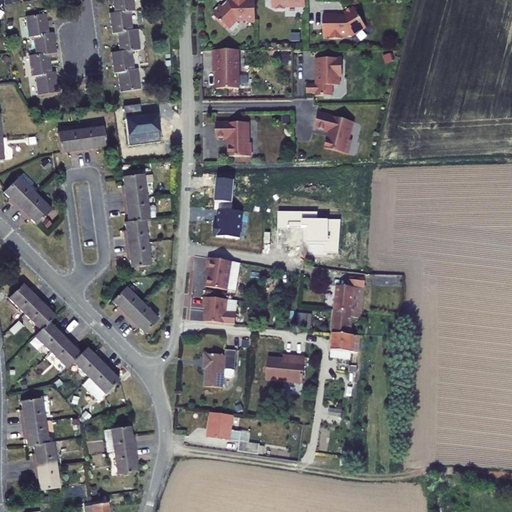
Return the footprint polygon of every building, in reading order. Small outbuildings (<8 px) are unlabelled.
[(109,20),(122,18),(129,17),(126,0),(110,0),(106,0),(109,20)] [(268,0),(269,15),(273,15),(273,18),(282,17),(282,15),(303,15),(302,0),(268,0)] [(229,10),(225,10),(219,16),(217,14),(210,21),(212,24),(211,25),(214,28),(214,29),(221,36),(223,35),(227,38),(234,30),(243,30),(245,32),(253,32),(253,9),(245,9),(244,3),(229,4),(229,10)] [(342,24),(334,24),(335,23),(320,23),(321,45),(327,45),(327,47),(340,47),(340,44),(348,44),(351,42),(352,43),(364,36),(351,15),(342,24)] [(113,40),(125,39),(122,18),(109,20),(104,21),(107,41),(113,40)] [(41,21),(23,23),(25,43),(30,43),(44,41),(41,21)] [(115,59),(125,58),(133,57),(131,38),(125,39),(113,40),(115,59)] [(44,41),(30,43),(32,62),(45,60),(52,59),(50,40),(44,41)] [(112,80),(128,78),(125,58),(115,59),(107,60),(109,80),(112,80)] [(214,82),(214,99),(237,98),(236,59),(211,60),(211,82),(214,82)] [(45,60),(32,62),(26,63),(29,83),(33,82),(47,80),(45,60)] [(340,67),(312,67),(313,93),(305,93),(305,102),(313,102),(313,105),(329,104),(329,94),(336,94),(336,84),(340,84),(340,67)] [(112,80),(115,99),(133,97),(131,77),(128,78),(112,80)] [(47,80),(33,82),(35,102),(53,99),(51,80),(47,80)] [(351,131),(317,122),(313,135),(328,140),(328,145),(326,144),(324,157),(346,163),(350,149),(348,148),(351,131)] [(251,128),(219,129),(220,143),(231,144),(232,162),(252,162),(254,160),(254,151),(252,149),(251,128)] [(81,135),(84,157),(93,156),(92,153),(106,151),(104,133),(81,135)] [(81,135),(59,138),(61,157),(76,155),(77,158),(84,157),(81,135)] [(143,176),(123,178),(125,193),(123,193),(124,200),(145,197),(143,176)] [(17,180),(4,193),(14,204),(12,206),(17,211),(32,196),(17,180)] [(32,196),(17,211),(23,218),(25,215),(35,225),(49,212),(32,196)] [(145,197),(124,200),(125,209),(127,208),(129,224),(144,222),(148,222),(145,197)] [(244,214),(221,211),(220,225),(216,225),(215,238),(241,240),(244,214)] [(125,240),(122,241),(123,247),(146,244),(144,222),(129,224),(123,225),(125,240)] [(146,244),(123,247),(124,256),(127,256),(129,271),(149,268),(146,244)] [(231,263),(208,259),(205,272),(207,272),(206,278),(205,287),(226,291),(231,263)] [(347,287),(341,287),(338,311),(360,314),(364,282),(348,280),(347,287)] [(19,284),(6,297),(21,313),(37,297),(32,292),(29,294),(19,284)] [(125,289),(111,303),(121,313),(119,315),(123,320),(139,305),(125,289)] [(229,299),(206,296),(205,304),(207,304),(205,318),(236,322),(237,312),(227,311),(229,299)] [(37,297),(21,313),(36,329),(43,322),(50,315),(40,305),(43,303),(37,297)] [(139,305),(123,320),(130,327),(132,325),(142,335),(156,322),(139,305)] [(360,319),(360,314),(338,311),(335,334),(352,336),(354,318),(360,319)] [(36,329),(29,335),(46,352),(62,337),(56,331),(54,333),(43,322),(36,329)] [(359,353),(360,337),(352,336),(335,334),(332,358),(349,360),(350,352),(359,353)] [(62,337),(46,352),(62,368),(69,362),(76,355),(66,345),(68,343),(62,337)] [(76,355),(69,362),(85,379),(101,363),(95,357),(94,359),(83,348),(76,355)] [(237,351),(226,350),(226,356),(206,354),(204,370),(207,370),(206,386),(224,388),(225,370),(235,371),(237,351)] [(284,358),(269,356),(266,379),(303,383),(306,357),(284,355),(284,358)] [(101,363),(85,379),(101,395),(115,381),(105,371),(107,369),(101,363)] [(36,402),(16,405),(18,420),(16,420),(17,427),(39,424),(36,402)] [(240,444),(241,436),(231,435),(233,416),(212,414),(209,440),(230,442),(229,450),(259,454),(260,446),(240,444)] [(39,424),(17,427),(18,435),(20,435),(22,448),(31,447),(42,445),(39,424)] [(131,428),(112,431),(114,453),(135,451),(135,441),(132,442),(131,428)] [(42,445),(31,447),(33,462),(30,463),(31,471),(54,468),(50,444),(42,445)] [(135,451),(114,453),(117,476),(135,474),(134,459),(136,459),(135,451)] [(54,468),(31,471),(32,479),(36,479),(38,492),(57,490),(54,468)] [(110,511),(109,502),(86,505),(87,511),(110,511)]
